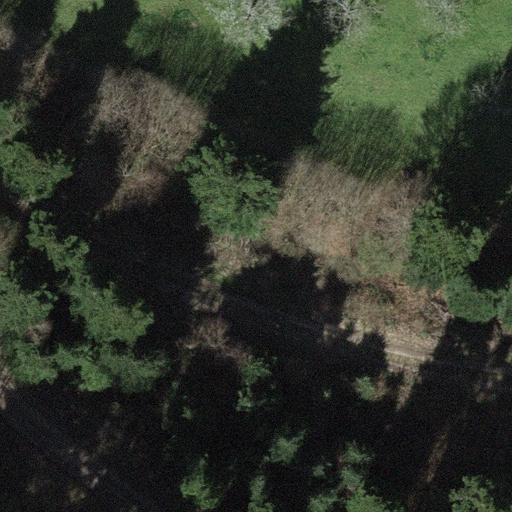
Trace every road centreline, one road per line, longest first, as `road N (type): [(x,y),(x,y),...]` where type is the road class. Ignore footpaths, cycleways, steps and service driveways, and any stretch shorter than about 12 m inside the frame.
road 1 (track): [(0,191),(65,235),(233,312),(511,391)]
road 2 (track): [(0,390),(153,511)]
